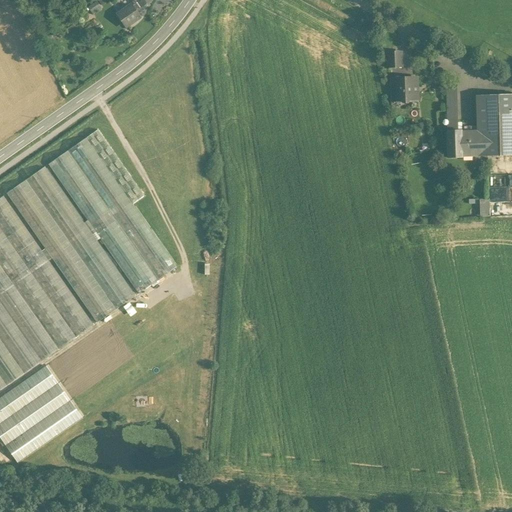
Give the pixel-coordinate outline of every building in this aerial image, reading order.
[(137,0),(138,1),(119,15),(130,29),(151,14),(147,10),(159,1),(157,0),(137,0)] [(401,53),(388,53),(388,68),(402,67),(401,53)] [(416,78),(392,79),(393,102),(401,101),(403,103),(407,103),(409,101),(417,101),(416,78)] [(456,84),(446,85),(447,115),(457,115),(456,84)] [(511,94),(477,96),(478,132),(479,156),(479,157),(511,155),(511,94)] [(457,115),(447,115),(447,132),(457,132),(457,115)] [(101,132),(0,201),(0,392),(182,265),(139,203),(147,197),(101,132)] [(462,132),(457,132),(447,132),(448,158),(463,158),(463,157),(462,132)] [(479,156),(478,132),(462,132),(463,157),(479,156)] [(511,185),(508,186),(508,188),(491,188),(491,199),(479,199),(479,216),(511,215),(511,185)] [(173,278),(106,321),(141,375),(208,332),(173,278)] [(47,363),(0,395),(0,440),(16,464),(84,417),(47,363)]
